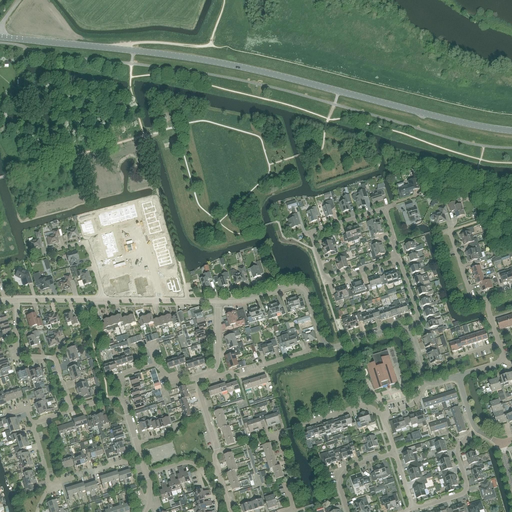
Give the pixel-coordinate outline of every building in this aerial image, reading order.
[(0,60),(4,61),(4,65),(9,65),(8,61),(14,60),(14,56),(0,56),(0,60)] [(412,191),(419,189),(416,179),(408,182),(409,185),(398,189),(401,198),(406,197),(406,196),(413,193),(412,191)] [(381,196),(385,195),(382,188),(376,190),(377,194),(371,196),(373,203),(382,200),(381,196)] [(353,196),(353,197),(353,199),(354,200),(355,201),(356,201),(356,200),(359,208),(360,207),(360,208),(361,208),(361,207),(366,206),(363,198),(367,197),(365,190),(358,192),(359,194),(354,195),(353,196)] [(348,204),(351,203),(349,195),(343,197),(345,201),(340,203),(343,212),(350,210),(348,204)] [(331,209),(335,208),(332,200),(326,202),(327,206),(323,207),(326,218),(333,215),(331,209)] [(295,201),(287,204),(289,210),(292,209),(294,215),(292,216),(293,218),(288,220),(289,223),(287,224),(288,229),(290,228),(291,229),(298,226),(297,224),(300,223),(297,214),(296,214),(294,208),(297,207),(295,201)] [(409,217),(418,215),(416,207),(414,208),(412,202),(405,204),(406,208),(407,208),(408,212),(409,217)] [(457,217),(464,215),(461,205),(456,206),(455,202),(449,204),(451,212),(455,211),(457,217)] [(134,204),(100,214),(101,217),(102,220),(102,223),(103,225),(103,226),(137,217),(134,204)] [(433,215),(434,216),(432,216),(431,217),(431,218),(431,220),(432,221),(433,221),(435,220),(436,224),(446,221),(444,214),(448,213),(445,206),(439,208),(441,213),(433,215)] [(315,214),(318,213),(316,207),(311,209),(312,211),(307,212),(310,223),(317,220),(315,214)] [(370,232),(382,228),(380,223),(376,224),(374,220),(371,221),(367,223),(370,232)] [(157,221),(147,224),(148,229),(160,226),(159,221),(157,221)] [(84,225),(81,226),(83,232),(86,231),(87,235),(94,233),(91,222),(84,224),(84,225)] [(160,226),(148,229),(150,234),(161,231),(160,226)] [(349,228),(354,241),(359,240),(359,239),(359,238),(361,237),(359,228),(356,229),(355,227),(352,228),(352,227),(349,228)] [(462,240),(472,237),(471,234),(475,233),(473,227),(465,229),(466,233),(460,235),(461,239),(462,239),(462,240)] [(73,238),(78,236),(76,228),(66,231),(69,240),(73,238)] [(348,243),(354,241),(349,228),(347,228),(347,229),(344,230),(346,235),(343,236),(345,242),(348,241),(348,243)] [(383,233),(382,228),(370,232),(372,240),(378,238),(377,235),(383,233)] [(57,237),(60,236),(58,230),(53,231),(54,235),(47,237),(49,245),(58,243),(57,237)] [(112,232),(101,235),(103,240),(114,237),(112,232)] [(114,237),(103,240),(104,245),(106,244),(115,242),(114,237)] [(165,237),(152,240),(153,244),(153,245),(153,247),(165,244),(166,244),(165,237)] [(323,249),(333,246),(336,245),(335,240),(334,239),(333,237),(327,239),(328,242),(322,244),(323,246),(323,247),(323,249)] [(473,240),(472,237),(462,240),(464,245),(470,243),(471,247),(478,244),(476,239),(473,240)] [(31,250),(40,247),(38,239),(29,242),(31,250)] [(369,244),(371,252),(383,248),(382,243),(376,245),(375,242),(369,244)] [(415,252),(423,249),(422,245),(416,247),(414,242),(406,245),(405,246),(406,250),(407,251),(408,251),(414,249),(415,252)] [(165,244),(153,247),(154,250),(155,250),(156,253),(166,251),(165,244)] [(468,257),(481,253),(480,250),(478,244),(471,247),(472,250),(466,252),(465,253),(466,257),(467,257),(468,257)] [(334,249),(333,246),(323,249),(324,251),(325,251),(326,254),(331,252),(332,255),(338,253),(336,248),(334,249)] [(107,249),(105,250),(108,258),(114,256),(113,253),(118,252),(117,247),(107,249)] [(383,248),(371,252),(370,252),(373,261),(380,258),(379,256),(385,254),(383,248)] [(166,251),(156,253),(158,260),(170,256),(168,250),(166,251)] [(76,259),(78,259),(76,252),(66,254),(68,262),(70,261),(71,266),(77,265),(76,259)] [(337,265),(347,262),(346,260),(349,259),(348,256),(347,256),(346,253),(340,255),(341,258),(336,260),(337,263),(336,263),(337,265)] [(419,263),(425,261),(424,257),(420,259),(418,253),(409,256),(408,257),(409,261),(410,262),(411,262),(418,260),(419,263)] [(482,256),(481,253),(468,257),(467,258),(468,262),(469,262),(475,261),(476,264),(484,261),(487,260),(485,257),(483,258),(482,256)] [(170,256),(158,260),(160,266),(172,263),(170,256)] [(42,258),(45,268),(50,266),(47,257),(42,258)] [(259,269),(262,268),(260,261),(256,262),(257,266),(250,269),(253,278),(261,276),(259,269)] [(348,267),(347,262),(337,265),(338,268),(338,267),(339,270),(345,269),(346,271),(351,270),(351,267),(348,267)] [(429,266),(421,268),(419,265),(411,267),(411,268),(410,268),(410,269),(411,273),(412,273),(413,274),(419,271),(420,274),(430,271),(429,266)] [(473,274),(482,271),(480,266),(471,269),(473,274)] [(233,276),(236,284),(245,281),(243,275),(246,274),(244,267),(239,269),(241,274),(238,274),(237,272),(234,270),(230,272),(231,277),(233,276)] [(24,286),(32,283),(28,273),(19,269),(16,275),(22,279),(24,286)] [(84,285),(91,283),(88,272),(82,274),(81,270),(75,273),(76,277),(81,276),(84,285)] [(393,281),(398,279),(398,282),(401,281),(399,274),(396,274),(395,271),(390,272),(393,281)] [(475,279),(483,276),(482,271),(473,274),(475,279)] [(498,273),(497,274),(498,279),(501,278),(503,283),(507,282),(507,283),(508,283),(505,271),(498,273)] [(393,283),(393,281),(390,272),(384,274),(385,275),(382,277),(385,285),(387,284),(388,285),(393,283)] [(39,273),(33,275),(36,286),(40,285),(41,290),(49,288),(48,285),(53,284),(51,277),(46,279),(46,278),(41,280),(39,273)] [(208,280),(212,279),(210,273),(206,274),(207,277),(200,279),(203,290),(210,288),(208,280)] [(223,278),(218,280),(218,279),(218,278),(217,278),(216,277),(215,277),(214,277),(213,277),(215,283),(218,282),(220,288),(221,287),(221,288),(225,287),(225,286),(228,285),(226,282),(227,282),(227,281),(230,280),(228,273),(222,275),(223,278)] [(66,280),(57,283),(58,288),(60,287),(62,290),(71,287),(69,282),(72,281),(70,275),(65,276),(66,280)] [(124,277),(119,278),(122,291),(128,289),(126,282),(129,281),(127,275),(124,276),(124,277)] [(385,285),(382,277),(380,278),(379,276),(374,277),(376,286),(381,284),(382,286),(385,285)] [(424,285),(430,283),(429,280),(425,281),(423,276),(414,278),(414,279),(413,279),(413,280),(414,284),(415,284),(416,284),(416,285),(423,282),(424,285)] [(476,284),(480,283),(485,281),(483,276),(475,279),(476,284)] [(371,288),(376,286),(374,277),(368,279),(370,285),(367,286),(369,292),(369,291),(372,290),(371,288)] [(113,279),(110,280),(112,286),(115,285),(117,292),(122,291),(119,278),(113,280),(113,279)] [(142,280),(135,282),(138,293),(145,291),(143,286),(147,285),(145,278),(141,279),(142,280)] [(171,283),(167,284),(169,290),(172,289),(173,293),(181,291),(178,280),(170,282),(171,283)] [(361,294),(369,292),(367,286),(364,287),(363,281),(357,282),(361,294)] [(353,297),(361,294),(357,282),(352,284),(354,290),(351,291),(353,297)] [(341,288),(344,297),(349,295),(350,298),(353,297),(351,291),(348,292),(346,286),(341,288)] [(427,296),(433,294),(432,291),(428,292),(426,287),(418,289),(418,290),(417,290),(417,291),(418,295),(419,295),(420,296),(426,293),(427,296)] [(344,299),(344,297),(341,288),(335,289),(337,295),(334,296),(336,302),(341,300),(344,299)] [(298,296),(292,298),(295,308),(298,307),(299,309),(300,309),(304,308),(302,299),(299,300),(298,297),(298,296)] [(431,307),(437,305),(436,302),(432,303),(430,297),(421,300),(421,301),(420,301),(420,302),(421,306),(422,306),(423,306),(423,307),(430,304),(431,307)] [(289,307),(286,308),(288,313),(291,312),(291,313),(296,311),(295,308),(292,298),(287,300),(289,307)] [(400,305),(403,314),(408,312),(407,309),(411,308),(408,300),(400,303),(401,305),(400,305)] [(273,304),(276,314),(282,312),(282,315),(285,314),(284,308),(281,309),(279,302),(273,304)] [(403,314),(400,305),(399,303),(394,304),(395,305),(392,306),(394,314),(397,313),(398,316),(403,314)] [(277,317),(276,314),(273,304),(268,306),(270,313),(267,314),(269,319),(277,317)] [(254,308),(257,318),(260,317),(260,320),(266,318),(264,312),(261,313),(259,306),(254,308)] [(384,309),(387,319),(392,317),(391,315),(394,314),(392,306),(389,307),(388,306),(383,308),(384,309)] [(196,319),(204,316),(202,310),(200,311),(199,308),(190,310),(192,316),(195,315),(196,319)] [(254,319),(257,318),(254,308),(248,310),(250,317),(248,318),(249,323),(255,322),(254,319)] [(378,319),(376,312),(375,311),(374,308),(366,311),(367,313),(370,322),(370,324),(375,322),(374,320),(375,320),(374,317),(377,316),(378,319)] [(381,321),(387,319),(384,309),(383,309),(383,308),(378,309),(378,311),(376,312),(378,319),(380,318),(381,321)] [(434,318),(440,316),(439,313),(435,314),(433,308),(425,311),(425,312),(424,312),(424,313),(425,317),(426,317),(427,317),(433,315),(434,318)] [(228,321),(224,322),(226,328),(228,327),(228,329),(229,329),(228,327),(231,326),(230,325),(236,323),(237,327),(244,324),(245,327),(249,326),(246,317),(238,320),(235,312),(227,315),(228,321)] [(361,312),(358,313),(361,321),(363,320),(364,324),(370,322),(367,313),(362,315),(361,312)] [(36,328),(42,326),(40,320),(37,321),(35,313),(31,315),(31,316),(28,317),(31,326),(35,325),(36,328)] [(72,325),(77,324),(75,317),(73,318),(71,313),(64,315),(67,324),(71,322),(72,325)] [(46,316),(44,317),(47,325),(59,321),(57,315),(54,316),(54,314),(48,315),(48,314),(47,314),(46,315),(46,316)] [(180,324),(177,314),(171,316),(172,318),(173,323),(175,329),(177,328),(177,325),(180,324)] [(354,318),(351,319),(354,328),(359,326),(357,322),(360,321),(360,320),(358,314),(353,315),(354,318)] [(121,315),(115,317),(118,325),(121,324),(122,327),(124,326),(123,323),(122,319),(121,315)] [(134,315),(128,317),(130,325),(136,323),(134,315)] [(154,323),(153,320),(152,315),(146,317),(148,324),(154,323)] [(172,318),(171,316),(171,315),(165,317),(167,325),(173,323),(172,318)] [(347,316),(341,318),(344,325),(346,324),(348,330),(354,328),(351,319),(350,315),(347,316)] [(195,325),(198,324),(205,322),(204,316),(196,319),(197,322),(194,323),(195,325)] [(109,318),(113,329),(115,328),(115,326),(118,325),(115,317),(109,318)] [(128,317),(122,319),(123,323),(124,326),(124,327),(130,325),(128,317)] [(140,320),(138,321),(140,327),(146,325),(146,328),(149,327),(148,324),(146,317),(140,318),(140,320)] [(159,319),(161,326),(163,330),(165,329),(165,328),(168,327),(167,325),(165,317),(159,319)] [(112,329),(113,329),(109,318),(104,320),(105,323),(101,325),(104,331),(107,330),(107,331),(108,331),(109,331),(111,330),(112,329)] [(154,323),(156,328),(161,326),(159,319),(153,320),(154,323)] [(427,323),(427,324),(428,328),(429,328),(430,328),(437,326),(438,329),(444,327),(443,324),(442,324),(441,319),(437,320),(437,319),(428,322),(428,323),(427,323)] [(6,321),(0,323),(0,326),(1,329),(8,327),(6,321)] [(10,333),(8,327),(1,329),(2,333),(0,333),(0,339),(5,338),(5,335),(10,333)] [(304,334),(301,335),(303,340),(305,340),(306,342),(315,339),(312,331),(314,331),(313,327),(303,330),(304,334)] [(203,329),(199,330),(195,331),(197,335),(194,336),(195,338),(205,335),(203,329)] [(293,329),(287,331),(288,332),(292,346),(298,344),(297,342),(300,341),(297,332),(294,333),(293,329)] [(225,337),(227,343),(236,340),(235,337),(240,336),(238,330),(232,332),(232,335),(225,337)] [(27,337),(28,340),(30,347),(38,345),(36,338),(39,337),(37,331),(32,333),(33,335),(27,337)] [(423,343),(433,340),(435,339),(434,334),(433,331),(427,333),(428,336),(422,337),(423,343)] [(480,332),(483,341),(488,339),(485,331),(480,332)] [(47,338),(47,340),(49,347),(59,344),(57,338),(60,337),(58,332),(53,333),(54,336),(47,338)] [(282,333),(280,337),(283,344),(284,349),(292,346),(288,332),(282,333)] [(207,341),(205,335),(195,338),(196,340),(198,339),(199,343),(207,341)] [(459,339),(459,340),(460,340),(462,348),(462,347),(467,346),(464,337),(459,339)] [(236,340),(227,343),(229,349),(232,349),(232,351),(239,349),(244,348),(242,342),(237,344),(236,340)] [(266,345),(269,354),(271,353),(271,354),(275,353),(273,347),(276,346),(274,340),(269,342),(269,344),(266,345)] [(434,342),(433,340),(423,343),(425,348),(431,346),(432,349),(438,347),(437,344),(437,343),(435,342),(434,342)] [(463,349),(462,347),(462,348),(460,340),(459,340),(455,342),(457,351),(463,349)] [(452,352),(457,351),(455,342),(449,344),(452,352)] [(268,354),(269,354),(266,345),(263,346),(263,343),(258,345),(260,352),(262,351),(264,356),(268,355),(268,354)] [(68,356),(77,353),(75,349),(77,348),(76,344),(68,346),(69,349),(66,350),(68,356)] [(427,354),(429,359),(440,355),(438,347),(432,349),(433,352),(427,354)] [(240,355),(239,349),(232,351),(233,354),(225,357),(227,363),(237,360),(235,356),(240,355)] [(126,356),(128,363),(130,363),(131,364),(134,363),(130,351),(125,352),(126,356)] [(372,356),(375,364),(367,366),(368,369),(374,390),(398,382),(395,375),(387,351),(372,356)] [(77,353),(68,356),(70,362),(73,362),(73,364),(79,363),(82,362),(80,357),(79,354),(79,353),(78,353),(77,353)] [(440,355),(438,356),(429,359),(430,364),(436,362),(437,365),(443,363),(440,355)] [(126,356),(120,358),(122,365),(128,363),(126,356)] [(180,365),(186,363),(186,362),(184,356),(178,358),(180,365)] [(197,359),(200,366),(206,364),(203,357),(197,359)] [(114,360),(115,362),(116,367),(117,367),(122,365),(120,358),(114,360)] [(172,360),(175,367),(180,365),(178,358),(172,360)] [(4,360),(0,361),(0,367),(8,365),(7,362),(8,362),(8,359),(7,360),(6,359),(4,360)] [(200,366),(197,359),(192,361),(194,368),(200,366)] [(169,369),(175,367),(172,360),(166,361),(169,369)] [(237,360),(227,363),(229,369),(237,366),(237,369),(244,367),(242,362),(238,363),(237,360)] [(117,369),(117,367),(116,367),(115,362),(109,364),(111,371),(117,369)] [(71,367),(68,368),(70,375),(79,372),(81,371),(79,363),(73,364),(71,365),(71,367)] [(106,373),(111,371),(109,364),(103,366),(106,373)] [(9,368),(8,365),(0,367),(0,370),(1,370),(2,373),(0,374),(1,377),(9,375),(8,372),(10,371),(10,370),(11,370),(10,367),(9,368)] [(35,370),(39,383),(41,382),(40,377),(43,376),(42,373),(43,373),(43,372),(43,369),(42,369),(41,369),(41,368),(40,368),(40,367),(37,368),(37,369),(35,370)] [(27,379),(31,378),(29,372),(28,369),(22,371),(26,384),(29,383),(27,379)] [(29,372),(31,378),(31,380),(35,379),(36,383),(39,383),(35,370),(29,372)] [(24,384),(26,384),(22,371),(16,373),(19,381),(22,380),(24,384)] [(76,383),(78,382),(84,380),(83,376),(81,376),(79,372),(70,375),(72,381),(75,380),(76,383)] [(130,379),(132,385),(140,383),(139,380),(142,379),(141,376),(140,373),(134,375),(135,378),(130,379)] [(506,375),(500,376),(501,379),(503,384),(504,386),(509,385),(506,375)] [(260,378),(262,385),(266,384),(267,386),(269,386),(266,376),(260,378)] [(262,385),(260,378),(254,379),(257,387),(262,385)] [(79,384),(76,385),(78,392),(87,389),(89,388),(88,384),(86,379),(84,380),(78,382),(79,384)] [(257,387),(254,379),(249,381),(251,389),(257,387)] [(500,384),(499,383),(498,379),(489,382),(490,387),(500,384)] [(245,390),(251,389),(249,381),(243,383),(245,390)] [(134,391),(142,388),(141,386),(144,385),(143,382),(140,383),(132,385),(134,391)] [(232,384),(234,391),(240,390),(237,382),(232,384)] [(228,391),(226,386),(225,384),(219,386),(222,393),(227,391),(228,391)] [(501,390),(500,385),(500,384),(490,387),(492,393),(501,390)] [(13,387),(14,391),(17,398),(22,397),(20,389),(17,390),(16,386),(13,387)] [(180,394),(188,392),(186,386),(179,388),(180,394)] [(216,395),(222,393),(219,386),(214,388),(216,395)] [(142,388),(134,391),(131,392),(133,398),(141,395),(140,392),(143,391),(142,388)] [(210,397),(216,395),(214,388),(208,389),(210,397)] [(88,393),(87,389),(78,392),(80,398),(81,398),(82,399),(83,400),(92,397),(90,393),(88,393)] [(447,393),(449,400),(457,398),(455,390),(447,393)] [(187,399),(190,398),(188,392),(180,394),(182,400),(187,399)] [(449,400),(447,393),(439,395),(441,403),(449,400)] [(135,404),(145,400),(145,398),(142,399),(141,395),(133,398),(135,404)] [(441,403),(439,395),(431,398),(433,405),(441,403)] [(433,405),(431,398),(423,401),(425,408),(433,405)] [(36,410),(38,410),(48,406),(47,403),(52,401),(52,399),(45,401),(38,403),(36,404),(36,406),(35,407),(36,410)] [(187,399),(182,400),(179,401),(181,407),(188,404),(187,399)] [(146,403),(145,400),(135,404),(137,409),(144,407),(143,404),(146,403)] [(501,406),(501,405),(499,400),(490,403),(491,409),(501,406)] [(188,404),(181,407),(183,412),(190,410),(188,404)] [(38,410),(39,415),(52,412),(51,409),(49,410),(48,406),(38,410)] [(503,411),(501,406),(491,409),(493,414),(503,411)] [(453,417),(461,415),(458,407),(451,409),(453,417)] [(271,416),(274,425),(280,423),(278,416),(280,415),(278,408),(273,410),(274,415),(271,416)] [(192,416),(190,410),(183,412),(185,418),(192,416)] [(216,418),(224,416),(222,410),(215,412),(216,418)] [(504,417),(503,411),(493,414),(495,420),(504,417)] [(96,414),(97,415),(101,428),(103,427),(103,425),(109,423),(107,415),(104,416),(103,413),(102,412),(96,414)] [(261,414),(263,420),(265,420),(268,427),(274,425),(271,416),(268,417),(266,412),(261,414)] [(362,413),(366,423),(369,422),(369,424),(374,423),(373,417),(370,418),(368,412),(365,413),(365,412),(362,413)] [(419,412),(414,414),(417,424),(422,422),(424,426),(427,426),(423,414),(420,415),(419,412)] [(367,426),(366,423),(362,413),(360,414),(357,415),(359,421),(356,422),(358,429),(364,427),(367,426)] [(253,421),(256,431),(262,429),(260,421),(263,420),(261,414),(255,415),(257,420),(253,421)] [(412,425),(417,424),(414,414),(409,416),(409,417),(406,418),(408,424),(411,423),(412,425)] [(101,428),(97,415),(94,416),(94,415),(89,416),(91,421),(89,421),(91,428),(98,426),(98,429),(100,434),(103,433),(101,428)] [(344,417),(347,425),(352,424),(353,425),(356,424),(355,422),(352,423),(350,415),(344,417)] [(461,415),(453,417),(456,425),(463,423),(461,415)] [(162,417),(166,427),(171,425),(169,417),(166,418),(165,416),(162,417)] [(226,421),(224,416),(216,418),(218,424),(226,421)] [(79,418),(81,426),(84,425),(86,430),(88,429),(88,427),(90,427),(88,421),(86,422),(84,417),(79,418)] [(166,427),(162,417),(160,418),(160,420),(157,421),(160,429),(166,427)] [(348,428),(347,425),(344,417),(339,419),(340,423),(337,424),(339,430),(348,428)] [(504,417),(495,420),(497,425),(506,422),(504,417)] [(8,427),(18,424),(16,418),(8,420),(7,418),(0,419),(0,423),(2,423),(2,425),(7,424),(8,427)] [(78,427),(81,426),(79,418),(73,420),(73,422),(76,430),(77,432),(79,432),(78,427)] [(151,420),(151,421),(148,421),(147,418),(144,419),(148,430),(153,428),(151,420)] [(153,428),(154,431),(160,429),(157,421),(155,422),(153,418),(150,419),(151,421),(151,420),(153,428)] [(250,433),(256,431),(253,421),(250,422),(248,418),(243,419),(245,426),(248,425),(250,433)] [(398,419),(401,429),(406,427),(405,425),(408,424),(406,418),(403,419),(403,418),(398,419)] [(142,432),(148,430),(144,419),(141,420),(142,423),(139,424),(142,432)] [(393,424),(390,424),(393,434),(397,433),(396,430),(401,429),(398,419),(392,421),(393,424)] [(445,420),(437,422),(440,430),(448,427),(445,420)] [(220,429),(222,429),(228,427),(227,427),(226,421),(218,424),(220,429)] [(331,433),(339,430),(337,424),(334,424),(333,421),(328,422),(330,431),(331,433)] [(325,432),(330,431),(328,422),(323,424),(324,428),(321,429),(323,436),(326,435),(325,432)] [(440,430),(437,422),(429,425),(431,432),(440,430)] [(463,423),(456,425),(459,433),(466,431),(463,423)] [(5,432),(6,437),(13,435),(12,432),(20,430),(18,424),(8,427),(9,430),(5,432)] [(229,426),(227,427),(228,427),(222,429),(224,434),(231,432),(229,426)] [(315,439),(323,436),(321,429),(318,430),(317,426),(311,428),(314,436),(315,439)] [(109,437),(122,433),(120,427),(112,430),(113,433),(109,435),(109,437)] [(313,436),(314,436),(311,428),(306,429),(307,432),(304,433),(307,442),(314,440),(313,436)] [(233,438),(231,432),(224,434),(226,440),(233,438)] [(114,438),(115,441),(121,439),(121,440),(124,439),(122,433),(109,437),(110,439),(114,438)] [(13,435),(6,437),(8,442),(12,441),(12,442),(17,440),(18,443),(27,440),(25,434),(18,437),(17,434),(13,435)] [(367,444),(377,441),(376,438),(376,439),(375,436),(369,437),(368,435),(362,437),(363,439),(365,439),(367,444)] [(235,444),(233,438),(226,440),(227,446),(235,444)] [(121,439),(115,441),(113,442),(114,445),(110,447),(111,449),(123,445),(121,440),(121,439)] [(436,449),(445,446),(444,440),(438,442),(437,439),(428,442),(430,447),(431,451),(436,449)] [(29,446),(27,440),(18,443),(19,447),(14,448),(16,454),(17,453),(22,452),(21,449),(29,446)] [(364,445),(366,453),(373,451),(372,448),(378,446),(377,443),(378,443),(377,441),(367,444),(364,445)] [(93,445),(97,457),(103,455),(100,447),(97,448),(96,444),(93,445)] [(264,452),(272,449),(270,444),(263,446),(264,452)] [(345,447),(348,457),(353,456),(352,452),(355,451),(353,444),(347,446),(348,446),(345,447)] [(94,458),(97,457),(93,445),(91,445),(92,450),(89,451),(89,450),(86,451),(88,458),(91,457),(91,459),(92,458),(92,459),(94,459),(95,458),(94,458)] [(125,451),(123,445),(111,449),(106,451),(107,454),(112,453),(111,452),(116,450),(117,454),(118,454),(118,456),(126,454),(125,453),(124,451),(125,451)] [(404,459),(413,456),(412,454),(417,452),(415,446),(413,447),(407,448),(408,452),(402,454),(404,459)] [(447,451),(445,446),(436,449),(437,454),(435,455),(436,458),(442,456),(441,453),(447,451)] [(343,459),(348,457),(345,447),(336,449),(339,456),(339,458),(342,457),(343,459)] [(274,455),(272,449),(264,452),(266,458),(274,455)] [(336,449),(328,452),(332,464),(337,462),(337,460),(340,459),(339,458),(339,456),(336,449)] [(468,460),(477,457),(475,451),(474,452),(473,449),(467,451),(468,454),(466,454),(468,460)] [(24,451),(22,452),(17,453),(17,454),(17,455),(16,456),(18,460),(19,460),(20,462),(31,459),(29,452),(25,454),(24,451)] [(78,457),(80,465),(86,463),(82,451),(80,452),(81,456),(78,457)] [(332,464),(328,452),(320,455),(323,464),(326,463),(327,465),(332,464)] [(226,461),(234,459),(232,453),(224,455),(226,461)] [(72,458),(74,465),(75,467),(80,465),(78,457),(75,458),(73,454),(71,455),(72,458)] [(275,461),(274,455),(266,458),(268,463),(275,461)] [(412,466),(418,464),(417,461),(418,459),(416,455),(413,456),(404,459),(405,464),(411,462),(412,466)] [(443,459),(442,456),(436,458),(438,464),(440,463),(441,466),(451,463),(449,458),(443,459)] [(471,467),(477,466),(476,463),(479,462),(477,457),(468,460),(469,465),(471,465),(471,467)] [(33,465),(31,459),(20,462),(20,464),(23,464),(24,467),(20,469),(21,472),(28,469),(27,467),(33,465)] [(270,469),(273,468),(277,467),(277,466),(275,461),(268,463),(270,469)] [(421,463),(418,464),(412,466),(413,469),(408,471),(409,476),(421,472),(419,467),(422,467),(421,463)] [(438,476),(448,473),(447,470),(452,468),(451,463),(441,466),(439,467),(441,472),(438,473),(439,476),(438,476)] [(230,473),(235,471),(237,470),(236,464),(228,467),(230,472),(230,473)] [(380,465),(378,466),(382,479),(386,478),(386,477),(390,476),(388,469),(385,470),(384,465),(381,466),(380,465)] [(479,465),(477,466),(471,467),(472,470),(471,471),(473,476),(482,473),(481,470),(483,469),(484,468),(484,467),(484,465),(479,466),(479,465)] [(280,466),(277,466),(277,467),(273,468),(274,474),(282,471),(280,466)] [(379,480),(382,479),(378,466),(376,466),(376,467),(373,468),(375,474),(372,474),(371,475),(373,482),(377,480),(377,479),(378,479),(379,480)] [(180,468),(185,483),(190,481),(189,477),(191,477),(189,472),(187,473),(187,472),(184,473),(182,467),(180,468)] [(123,470),(127,483),(129,483),(128,478),(132,477),(129,468),(123,470)] [(29,472),(28,469),(21,472),(21,474),(24,474),(25,478),(23,478),(23,480),(35,477),(33,471),(29,472)] [(116,480),(119,479),(117,472),(117,470),(111,472),(115,485),(117,485),(116,480)] [(117,472),(119,479),(120,481),(123,480),(125,484),(127,483),(123,470),(117,472)] [(284,477),(282,471),(274,474),(276,480),(284,477)] [(105,474),(108,483),(111,482),(113,486),(115,485),(111,472),(105,474)] [(418,483),(426,480),(425,477),(423,477),(421,472),(409,476),(411,481),(417,479),(418,483)] [(449,477),(448,473),(438,476),(439,480),(443,479),(444,483),(443,484),(456,480),(457,479),(457,478),(457,477),(456,476),(455,475),(454,475),(449,477)] [(484,478),(482,473),(473,476),(474,481),(477,481),(478,484),(484,482),(483,479),(484,478)] [(104,484),(108,483),(105,474),(99,476),(103,489),(105,488),(104,484)] [(182,489),(180,484),(178,480),(176,481),(174,475),(172,476),(176,490),(182,489)] [(363,479),(361,475),(351,478),(355,488),(356,489),(359,488),(359,486),(358,483),(362,482),(362,485),(370,483),(368,477),(363,479)] [(37,483),(35,477),(23,480),(24,482),(23,483),(25,490),(26,489),(27,493),(35,490),(33,484),(37,483)] [(231,485),(238,482),(236,477),(229,479),(231,485)] [(89,482),(93,495),(95,495),(94,490),(98,489),(95,480),(89,482)] [(426,480),(418,483),(419,486),(413,488),(415,493),(424,490),(426,490),(425,484),(427,484),(426,480)] [(458,485),(456,480),(443,484),(444,487),(445,487),(447,492),(453,490),(452,487),(458,485)] [(83,484),(83,482),(77,484),(81,497),(83,496),(82,492),(85,491),(83,484)] [(83,484),(85,491),(86,493),(90,492),(91,496),(93,495),(89,482),(83,484)] [(240,488),(238,482),(231,485),(232,491),(240,488)] [(482,488),(480,488),(483,498),(484,498),(485,501),(495,497),(493,491),(491,491),(490,485),(489,485),(488,482),(481,484),(482,488)] [(171,492),(170,488),(168,489),(166,483),(163,483),(168,498),(169,501),(174,499),(173,497),(172,492),(171,492)] [(71,486),(74,495),(77,493),(79,498),(81,497),(77,484),(71,486)] [(70,496),(74,495),(71,486),(65,487),(69,501),(72,500),(70,496)] [(426,495),(424,490),(415,493),(416,498),(422,497),(423,500),(429,498),(428,495),(426,495)] [(204,500),(206,500),(205,497),(211,495),(210,493),(195,497),(197,502),(204,500)] [(389,499),(392,509),(394,508),(397,507),(395,501),(398,500),(396,493),(393,494),(394,498),(389,499)] [(266,503),(267,505),(268,509),(278,506),(274,495),(265,498),(266,503)] [(392,509),(389,499),(388,496),(382,497),(383,499),(380,499),(382,505),(384,505),(386,510),(389,509),(389,510),(392,509)] [(356,510),(368,506),(367,502),(368,502),(366,497),(358,500),(359,503),(354,504),(356,510)] [(48,509),(57,506),(56,503),(60,501),(60,499),(46,503),(48,509)] [(121,501),(124,511),(130,511),(128,504),(124,505),(123,500),(121,501)] [(479,511),(483,510),(480,501),(471,505),(471,507),(468,508),(468,511),(479,511)] [(194,511),(200,511),(205,511),(207,510),(206,507),(212,506),(211,503),(196,508),(193,509),(194,511)]
